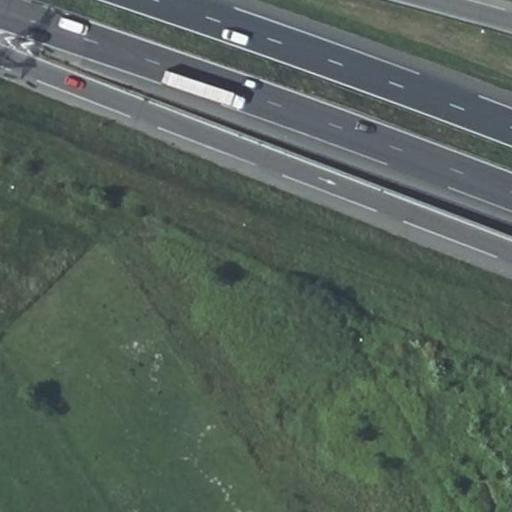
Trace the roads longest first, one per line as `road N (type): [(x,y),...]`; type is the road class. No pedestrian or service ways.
road 1 (trunk): [(0,55),(511,258)]
road 2 (trunk): [(0,11),(511,191)]
road 3 (trunk): [(511,127),(156,0)]
